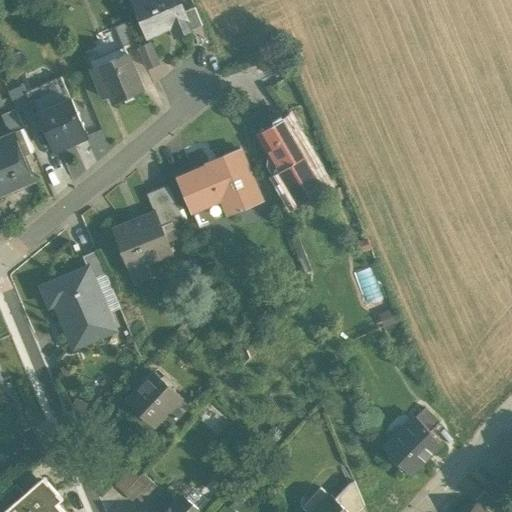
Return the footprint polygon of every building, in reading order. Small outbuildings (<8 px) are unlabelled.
[(178,0),(131,0),(146,37),(170,27),(174,37),(191,29),(184,11),(178,0)] [(201,25),(194,7),(184,11),(191,29),(201,25)] [(135,42),(127,21),(115,26),(124,46),(135,42)] [(149,42),(139,47),(147,67),(158,62),(149,42)] [(127,53),(92,67),(100,88),(107,85),(113,101),(142,89),(127,53)] [(39,112),(71,99),(62,78),(27,93),(32,106),(29,107),(33,115),(39,112)] [(23,85),(9,91),(18,112),(29,107),(32,106),(27,93),(23,85)] [(71,99),(39,112),(55,148),(86,134),(71,99)] [(291,125),(277,134),(272,127),(259,134),(281,170),(275,174),(291,202),(324,182),(291,125)] [(13,131),(0,136),(0,194),(34,180),(13,131)] [(216,162),(178,178),(192,212),(230,196),(237,211),(262,201),(240,150),(216,160),(216,162)] [(167,184),(146,193),(154,212),(155,212),(168,242),(188,233),(167,184)] [(154,212),(113,229),(129,270),(172,252),(168,242),(155,212),(154,212)] [(97,251),(83,257),(87,267),(88,267),(93,278),(106,273),(97,251)] [(87,267),(42,286),(50,307),(55,304),(74,349),(115,332),(93,278),(88,267),(87,267)] [(180,397),(154,373),(127,402),(140,414),(147,421),(153,426),(160,419),(173,405),(180,397)] [(173,405),(160,419),(168,427),(182,413),(173,405)] [(440,422),(425,408),(416,417),(431,432),(440,422)] [(140,414),(133,421),(140,429),(147,421),(140,414)] [(431,432),(416,417),(385,448),(410,474),(442,443),(431,432)] [(130,470),(115,487),(123,494),(138,478),(130,470)] [(160,490),(142,474),(123,495),(132,503),(136,499),(144,507),(160,490)] [(23,495),(3,511),(61,511),(56,505),(62,500),(43,478),(23,495)] [(349,484),(335,499),(349,511),(358,511),(364,506),(354,482),(349,484)] [(15,486),(0,498),(0,511),(3,511),(23,495),(15,486)] [(321,488),(302,508),(306,511),(314,511),(329,496),(321,488)] [(495,511),(500,507),(483,491),(475,501),(478,504),(479,503),(488,511),(495,511)] [(349,511),(335,499),(331,495),(329,496),(314,511),(349,511)] [(198,511),(181,496),(166,511),(198,511)] [(488,511),(479,503),(478,504),(470,511),(488,511)]
